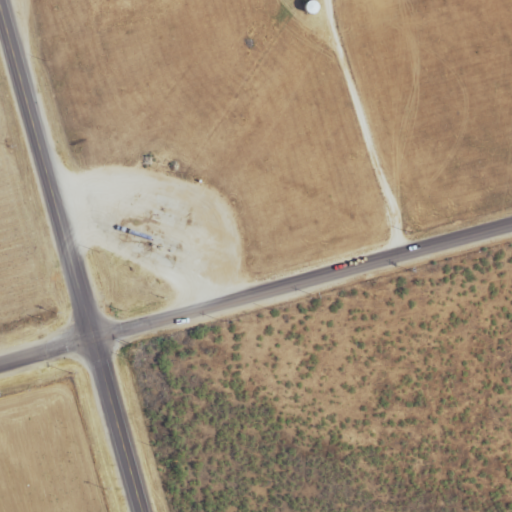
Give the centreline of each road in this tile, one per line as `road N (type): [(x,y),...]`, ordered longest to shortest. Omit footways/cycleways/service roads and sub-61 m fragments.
road 1 (tertiary): [(511,230),(0,370)]
road 2 (secondary): [(139,511),(0,8)]
road 3 (track): [(403,261),(328,0)]
